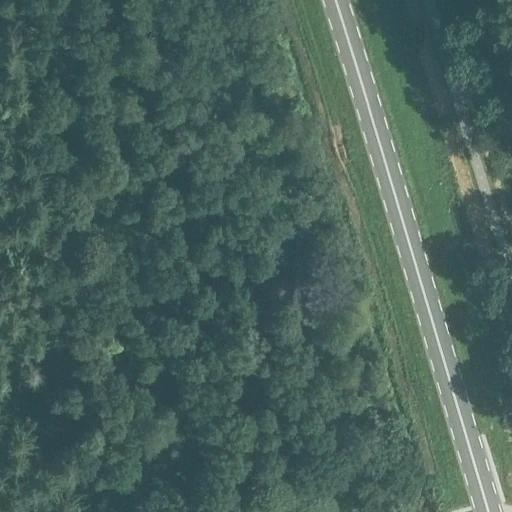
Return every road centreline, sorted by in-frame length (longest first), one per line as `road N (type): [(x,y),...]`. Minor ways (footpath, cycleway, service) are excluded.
road 1 (secondary): [(333,0),(487,511)]
road 2 (unknown): [(366,511),(264,464),(189,460),(59,477),(0,504)]
